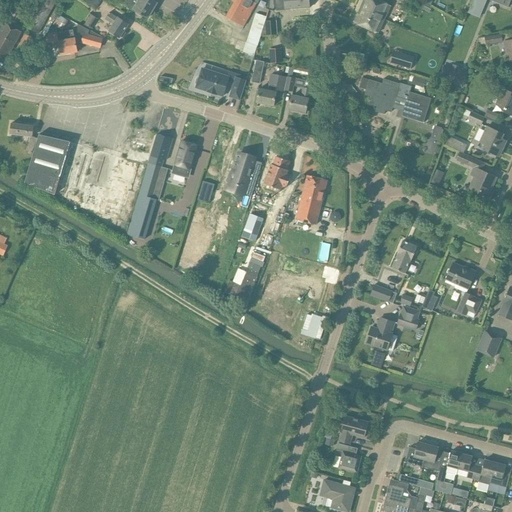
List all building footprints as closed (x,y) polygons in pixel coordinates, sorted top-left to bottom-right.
[(55,2),(51,0),(38,0),(24,27),(38,34),(55,2)] [(101,1),(98,0),(88,0),(86,3),(96,9),(101,1)] [(157,3),(151,0),(138,0),(140,0),(134,10),(148,19),(157,3)] [(235,2),(252,11),(257,0),(232,0),(232,1),(235,3),(235,2)] [(309,8),(308,0),(275,0),(276,11),(309,8)] [(363,0),(360,9),(384,19),(390,6),(375,0),(363,0)] [(473,0),(468,13),(480,18),(487,0),(490,0),(502,5),(508,7),(511,0),(473,0)] [(235,2),(235,3),(227,18),(243,27),(252,11),(235,2)] [(360,9),(354,23),(378,34),(384,20),(384,19),(360,9)] [(109,13),(105,19),(113,25),(109,31),(111,33),(120,38),(120,37),(123,38),(126,33),(125,31),(129,25),(120,19),(118,18),(117,18),(109,13)] [(68,21),(59,15),(53,25),(62,30),(68,21)] [(92,29),(98,19),(91,15),(85,24),(92,29)] [(265,22),(261,35),(277,35),(276,21),(265,22)] [(22,32),(4,23),(0,30),(0,57),(6,60),(22,32)] [(100,48),(103,38),(78,25),(78,32),(84,34),(81,43),(100,48)] [(214,26),(207,38),(225,49),(225,48),(231,38),(235,41),(239,35),(228,27),(224,33),(214,26)] [(57,33),(56,28),(53,29),(49,34),(47,44),(58,42),(61,55),(77,52),(74,39),(73,30),(57,33)] [(33,38),(25,34),(19,46),(27,50),(33,38)] [(503,42),(502,35),(485,37),(486,45),(503,42)] [(207,38),(200,49),(211,56),(205,64),(219,68),(229,51),(225,48),(225,49),(207,38)] [(282,63),(281,49),(270,49),(271,64),(282,63)] [(393,51),(390,63),(395,64),(411,69),(414,57),(399,53),(393,51)] [(264,63),(257,61),(252,82),(260,84),(264,63)] [(443,67),(440,78),(462,85),(466,75),(443,67)] [(288,77),(287,77),(285,90),(293,92),(294,86),(303,88),(301,98),(292,96),(289,110),(306,113),(309,100),(308,99),(312,82),(292,77),(293,72),(308,75),(312,77),(314,78),(315,73),(290,68),(288,77)] [(224,97),(230,78),(203,70),(200,79),(197,79),(196,84),(198,85),(197,88),(208,91),(207,92),(217,95),(224,97)] [(285,90),(287,77),(271,74),(268,85),(269,85),(268,90),(260,88),(257,103),(273,107),(275,97),(283,98),(285,90)] [(503,80),(491,74),(487,82),(500,87),(503,80)] [(240,100),(246,80),(237,77),(230,97),(240,100)] [(362,78),(359,88),(367,90),(369,80),(362,78)] [(367,90),(365,95),(372,97),(369,106),(374,107),(373,109),(374,109),(374,112),(384,115),(385,111),(391,113),(396,97),(401,99),(405,84),(400,83),(399,84),(384,79),(382,84),(370,80),(369,80),(367,90)] [(405,84),(401,99),(407,101),(402,116),(424,123),(427,113),(431,99),(410,92),(412,86),(407,85),(405,84)] [(511,93),(503,88),(495,105),(505,109),(503,112),(511,116),(511,96),(511,93)] [(488,110),(485,116),(495,120),(498,115),(488,110)] [(114,138),(137,139),(138,135),(142,135),(143,121),(143,118),(143,114),(135,114),(135,113),(130,113),(129,113),(125,113),(125,112),(125,113),(120,112),(120,113),(111,112),(111,116),(111,119),(110,133),(115,133),(114,138)] [(481,125),(484,118),(471,112),(468,119),(481,125)] [(65,139),(69,118),(55,115),(54,124),(42,121),(36,149),(47,151),(50,136),(65,139)] [(5,123),(5,136),(30,137),(31,124),(5,123)] [(435,127),(433,135),(439,137),(441,128),(435,127)] [(503,135),(487,127),(479,143),(481,144),(479,147),(490,153),(499,157),(506,142),(499,138),(501,134),(503,135)] [(157,134),(149,164),(162,167),(164,160),(166,161),(169,151),(173,139),(172,139),(172,140),(162,138),(163,136),(157,134)] [(449,137),(445,145),(464,153),(468,145),(449,137)] [(179,151),(172,173),(188,177),(194,156),(197,146),(181,142),(179,151)] [(485,164),(460,152),(456,160),(473,168),(470,175),(476,178),(470,190),(487,198),(493,186),(491,185),(495,177),(482,171),(485,164)] [(234,169),(230,182),(246,187),(254,189),(258,176),(251,173),(255,158),(239,153),(238,157),(236,161),(237,161),(236,165),(235,165),(234,169)] [(271,164),(264,184),(272,187),(281,190),(282,186),(287,188),(291,176),(287,174),(288,170),(287,170),(290,162),(276,157),(273,165),(271,164)] [(115,224),(116,224),(130,190),(116,185),(113,192),(111,191),(113,186),(103,182),(104,180),(90,174),(89,177),(76,172),(77,169),(64,164),(52,193),(53,193),(54,190),(61,193),(60,196),(66,198),(79,203),(77,206),(91,212),(91,211),(104,216),(103,219),(108,221),(109,218),(116,221),(115,224)] [(162,167),(149,164),(127,235),(145,240),(157,200),(152,199),(162,167)] [(327,181),(307,176),(305,186),(297,220),(306,222),(316,225),(327,181)] [(224,197),(217,225),(236,230),(243,202),(224,197)] [(331,213),(330,217),(332,221),(336,222),(340,220),(341,216),(339,212),(335,211),(331,213)] [(250,214),(242,237),(255,241),(263,219),(250,214)] [(398,255),(392,268),(401,272),(404,273),(410,260),(411,260),(413,257),(417,248),(403,241),(397,254),(398,255)] [(449,272),(446,280),(455,284),(455,285),(455,288),(462,291),(462,292),(466,293),(468,289),(470,284),(474,275),(463,270),(464,268),(453,263),(449,272)] [(260,294),(273,297),(277,276),(264,273),(260,294)] [(392,292),(374,285),(370,295),(388,302),(392,292)] [(511,287),(510,287),(506,296),(504,303),(499,314),(511,320),(511,319),(511,287)] [(429,290),(422,307),(432,311),(438,297),(434,296),(435,292),(429,290)] [(464,297),(458,312),(466,315),(468,311),(476,315),(482,300),(474,297),(466,293),(462,292),(461,294),(462,296),(464,297)] [(413,298),(404,295),(401,303),(410,306),(413,298)] [(420,312),(403,306),(397,324),(416,330),(420,320),(418,319),(420,312)] [(390,321),(380,318),(378,326),(379,326),(378,330),(371,328),(366,343),(387,350),(387,349),(393,351),(398,336),(390,334),(394,323),(390,321)] [(501,339),(485,332),(477,350),(494,357),(501,339)] [(373,359),(371,364),(381,367),(383,362),(373,359)] [(368,423),(345,416),(341,432),(339,442),(350,445),(352,435),(364,438),(368,423)] [(325,445),(333,447),(335,440),(327,438),(325,445)] [(406,462),(422,467),(424,460),(428,445),(418,442),(416,449),(409,447),(406,462)] [(358,449),(339,443),(337,450),(342,452),(338,468),(357,473),(361,457),(356,455),(358,449)] [(429,445),(428,445),(424,460),(422,467),(439,471),(441,466),(440,466),(443,455),(437,454),(439,448),(435,447),(434,445),(431,444),(429,445)] [(438,481),(435,490),(451,495),(454,484),(444,482),(447,472),(456,475),(456,474),(458,469),(462,454),(451,451),(450,457),(443,455),(440,466),(441,466),(439,471),(439,472),(439,473),(437,480),(438,481)] [(458,469),(456,474),(473,479),(477,466),(470,464),(472,457),(462,454),(458,469)] [(477,466),(473,479),(479,480),(479,482),(489,485),(490,483),(495,463),(485,460),(483,468),(477,466)] [(490,483),(489,485),(490,485),(490,483),(507,487),(510,474),(504,472),(506,466),(495,463),(490,483)] [(409,477),(408,484),(409,484),(417,486),(419,479),(409,477)] [(425,481),(419,479),(417,486),(423,488),(425,481)] [(409,508),(414,509),(417,498),(411,496),(407,490),(409,484),(408,484),(395,480),(393,486),(392,486),(389,493),(387,493),(385,502),(409,508)] [(342,486),(324,481),(320,496),(328,498),(326,505),(332,507),(331,508),(347,511),(348,511),(351,502),(351,501),(351,500),(350,500),(348,499),(351,488),(349,487),(350,483),(344,481),(342,486)] [(417,498),(414,509),(413,511),(438,511),(439,511),(433,509),(430,509),(430,511),(422,510),(426,497),(419,495),(418,498),(417,498)] [(385,502),(382,510),(385,511),(384,511),(413,511),(414,509),(409,508),(385,502)] [(490,506),(484,505),(480,503),(478,508),(476,508),(470,510),(469,511),(491,511),(493,507),(490,506)]
